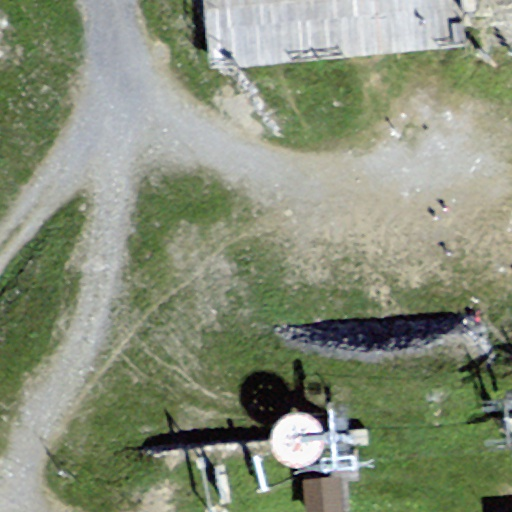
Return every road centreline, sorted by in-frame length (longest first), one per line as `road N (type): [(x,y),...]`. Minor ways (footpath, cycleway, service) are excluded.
road 1 (track): [(0,258),(102,118),(121,65),(142,116),(185,145),(280,181),(401,190),(504,152)]
road 2 (track): [(104,0),(121,65),(122,125),(98,284),(0,502)]
